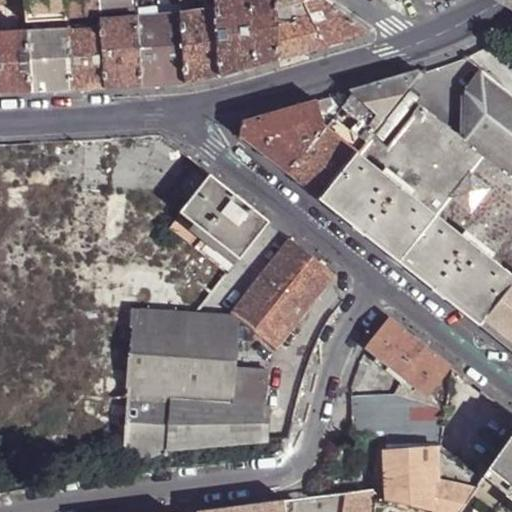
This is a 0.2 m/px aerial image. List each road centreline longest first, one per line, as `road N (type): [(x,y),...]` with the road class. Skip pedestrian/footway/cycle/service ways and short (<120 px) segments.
road 1 (residential): [(380,280),(334,346),(305,451),(283,473),(30,511)]
road 2 (residential): [(173,112),(380,280)]
road 3 (tertiary): [(418,45),(173,112)]
road 4 (tertiary): [(173,112),(0,120)]
road 5 (residential): [(380,280),(511,384)]
